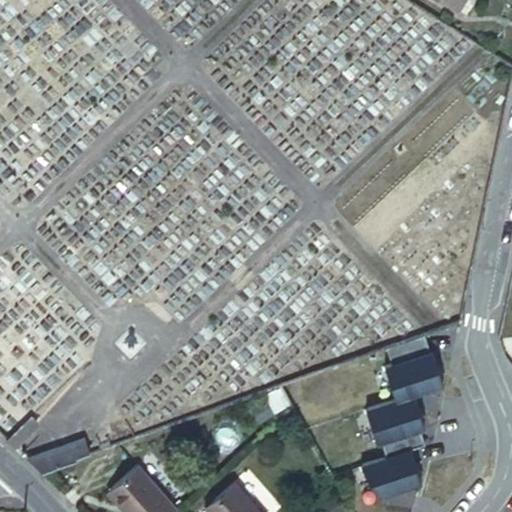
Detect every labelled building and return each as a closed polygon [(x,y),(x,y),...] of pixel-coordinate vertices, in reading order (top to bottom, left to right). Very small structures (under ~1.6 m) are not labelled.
[(467,0),(433,0),(461,14),(467,0)] [(422,336),(384,349),(390,365),(382,367),(393,401),(364,411),(375,444),(379,442),(385,458),(359,466),(376,497),(419,483),(408,450),(422,445),(417,429),(422,428),(411,394),(440,385),(430,352),(427,352),(422,336)] [(3,439),(11,445),(35,423),(28,415),(3,439)] [(72,457),(87,452),(82,438),(25,458),(40,471),(73,459),(72,457)] [(173,511),(175,510),(136,465),(110,487),(129,510),(125,511),(173,511)] [(254,511),(231,485),(204,509),(206,511),(254,511)] [(125,511),(129,510),(110,487),(106,491),(124,511),(125,511)] [(326,500),(333,508),(340,501),(334,494),(326,500)]
